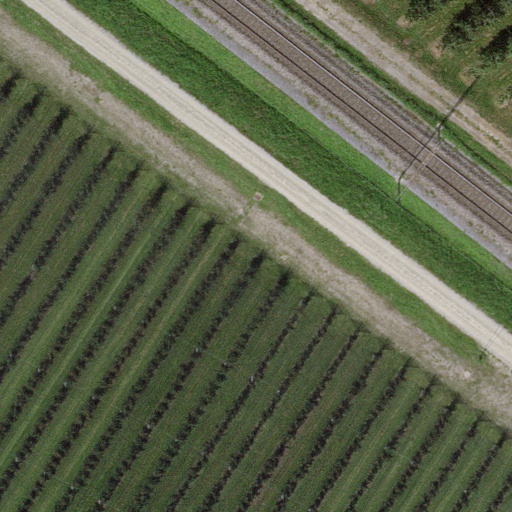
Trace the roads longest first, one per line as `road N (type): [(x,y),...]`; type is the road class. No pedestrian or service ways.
road 1 (track): [(511,382),(13,0)]
road 2 (track): [(312,0),(511,159)]
